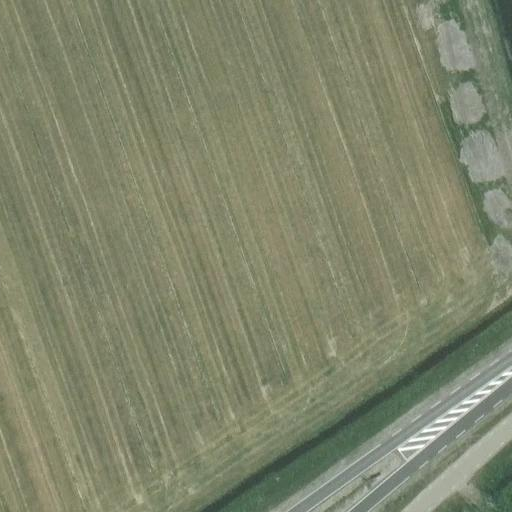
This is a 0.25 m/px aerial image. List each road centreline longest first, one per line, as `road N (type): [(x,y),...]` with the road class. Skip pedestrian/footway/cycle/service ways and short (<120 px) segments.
road 1 (primary): [(511,356),(295,511)]
road 2 (primary): [(359,511),(511,384)]
road 3 (unclassified): [(414,511),(511,425)]
